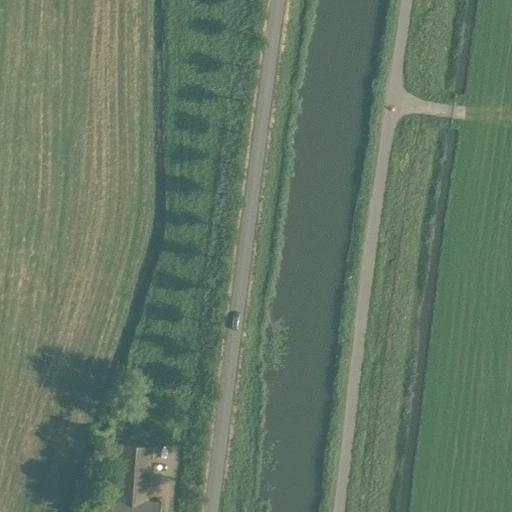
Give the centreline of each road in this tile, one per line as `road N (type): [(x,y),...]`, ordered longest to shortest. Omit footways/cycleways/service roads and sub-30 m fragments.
road 1 (unclassified): [(337,511),(404,0)]
road 2 (unclassified): [(215,511),(277,0)]
